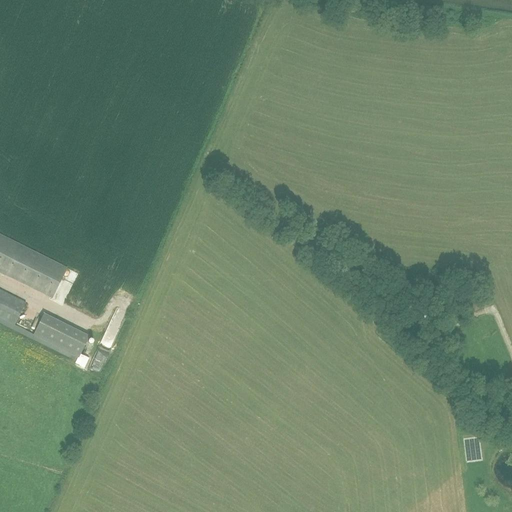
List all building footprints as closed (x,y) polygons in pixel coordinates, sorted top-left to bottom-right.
[(67,268),(0,235),(0,272),(52,298),(67,268)] [(66,279),(55,301),(65,305),(76,284),(66,279)] [(0,318),(15,326),(26,303),(0,290),(0,318)] [(34,336),(78,358),(76,364),(84,368),(89,358),(80,354),(89,337),(44,315),(34,336)] [(107,332),(96,358),(106,362),(117,337),(107,332)]
